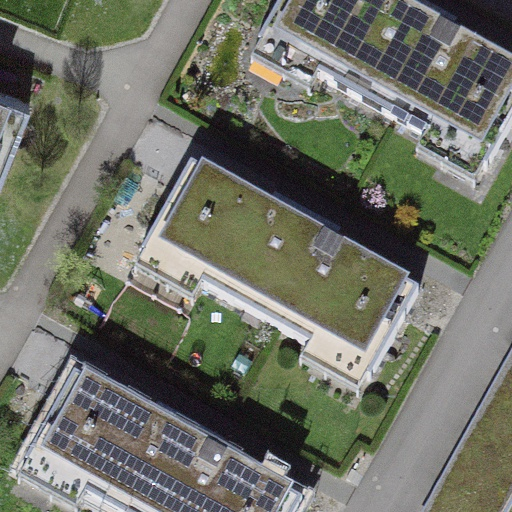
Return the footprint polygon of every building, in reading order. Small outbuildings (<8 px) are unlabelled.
[(457,144),(490,163),(511,123),(511,71),(382,0),(283,0),(263,36),(297,55),(292,64),(452,153),(457,144)] [(0,175),(28,103),(0,91),(0,175)] [(340,354),(374,373),(418,294),(190,167),(146,246),(180,265),(175,274),(335,363),(340,354)] [(59,484),(109,511),(296,511),(301,503),(74,377),(30,456),(64,475),(59,484)] [(511,458),(482,511),(504,511),(511,498),(511,458)]
